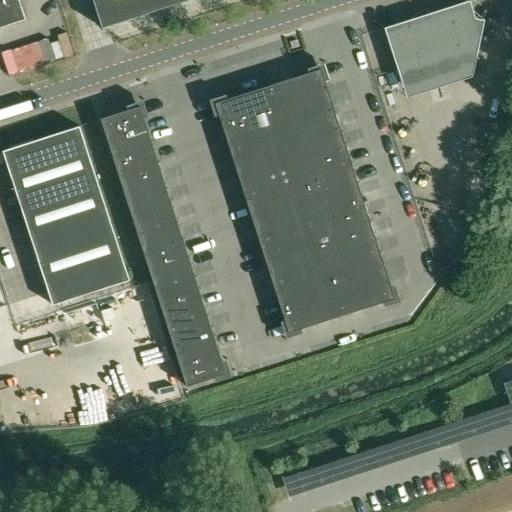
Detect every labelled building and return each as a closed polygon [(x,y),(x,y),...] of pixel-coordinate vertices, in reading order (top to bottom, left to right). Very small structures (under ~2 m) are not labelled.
[(0,0),(0,28),(26,20),(19,0),(0,0)] [(93,0),(102,28),(188,0),(93,0)] [(385,28),(396,64),(398,69),(407,98),(472,77),(482,36),(485,20),(476,18),(470,0),(426,15),(423,11),(407,21),(385,28)] [(292,49),(299,46),(297,40),(290,42),(292,49)] [(44,46),(27,52),(37,76),(53,69),(44,46)] [(324,63),(308,68),(309,73),(228,99),(226,95),(210,100),(215,116),(219,115),(285,320),(281,322),(286,338),(302,332),(301,328),(383,302),(384,306),(401,301),(396,285),(391,286),(325,79),(329,78),(324,63)] [(226,360),(222,361),(144,118),(149,117),(143,100),(127,106),(128,110),(101,119),(187,386),(213,377),(215,382),(231,377),(226,360)] [(130,280),(80,126),(3,151),(53,305),(130,280)]
